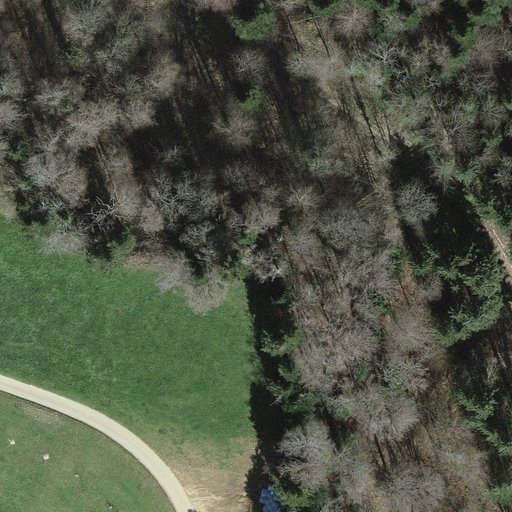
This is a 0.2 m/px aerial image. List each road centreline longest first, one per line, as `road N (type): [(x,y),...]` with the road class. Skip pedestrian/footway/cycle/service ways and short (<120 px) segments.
road 1 (track): [(511,301),(456,202),(398,131),(138,0)]
road 2 (track): [(0,379),(118,433),(165,478),(185,511)]
